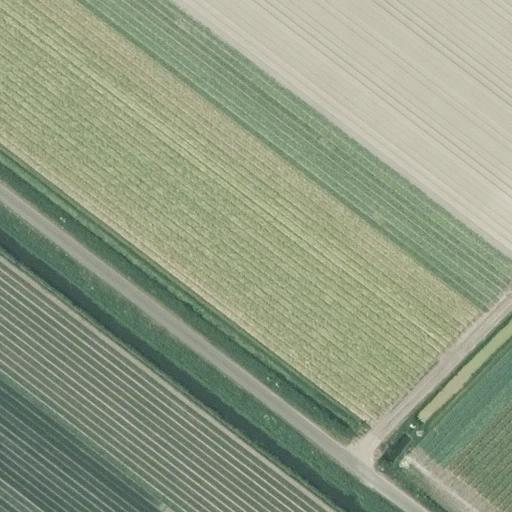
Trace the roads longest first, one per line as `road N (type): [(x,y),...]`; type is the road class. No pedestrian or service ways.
road 1 (unclassified): [(407,511),(0,198)]
road 2 (track): [(511,301),(348,467)]
